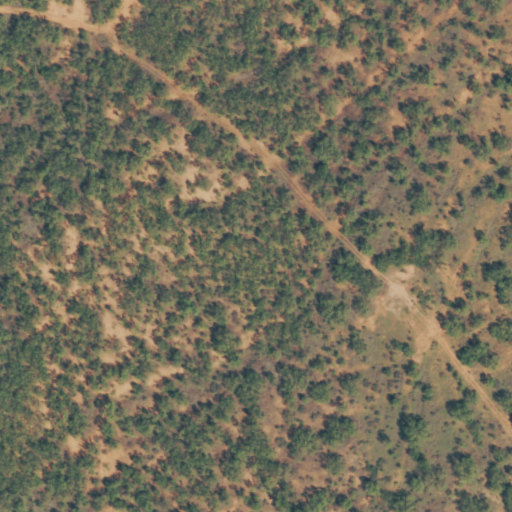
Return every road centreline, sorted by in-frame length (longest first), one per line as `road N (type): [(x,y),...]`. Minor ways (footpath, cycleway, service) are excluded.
road 1 (residential): [(0,243),(81,511)]
road 2 (residential): [(451,349),(511,490)]
